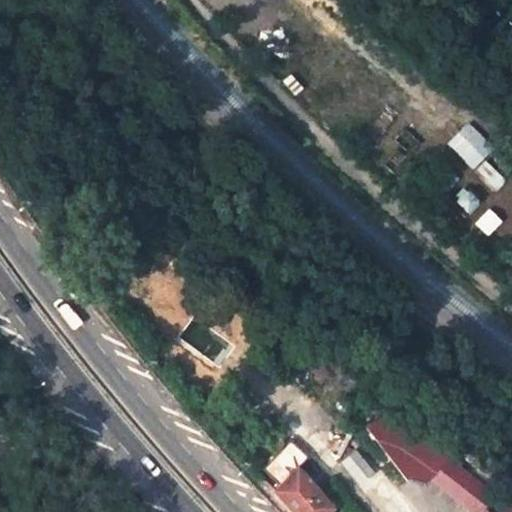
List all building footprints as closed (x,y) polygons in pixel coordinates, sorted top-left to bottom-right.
[(466,121),(446,143),(474,168),(494,146),(466,121)] [(445,458),(381,410),(366,425),(406,479),(423,484),(428,478),(445,458)] [(355,450),(341,459),(356,482),(370,473),(355,450)] [(483,511),(511,511),(445,458),(428,478),(471,511),(481,511),(482,511),(483,511)] [(294,511),(324,511),(329,508),(293,468),(273,488),(294,511)]
